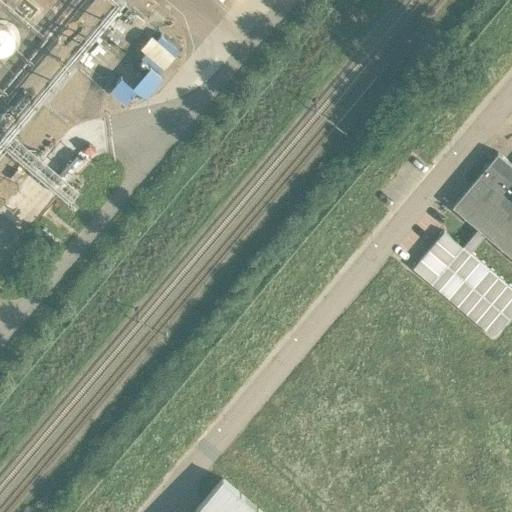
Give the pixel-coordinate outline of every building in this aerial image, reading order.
[(11,37),(12,34),(11,30),(8,25),(3,22),(0,21),(0,47),(3,47),(7,45),(10,41),(11,37)] [(124,73),(113,86),(128,99),(139,87),(144,92),(183,49),(160,28),(141,48),(155,60),(135,82),(124,73)] [(511,165),(497,153),(484,168),(452,206),(511,256),(511,165)] [(495,335),(494,269),(470,250),(470,242),(461,242),(444,228),(414,266),(435,283),(435,287),(495,335)] [(262,511),(222,478),(203,502),(194,511),(262,511)]
